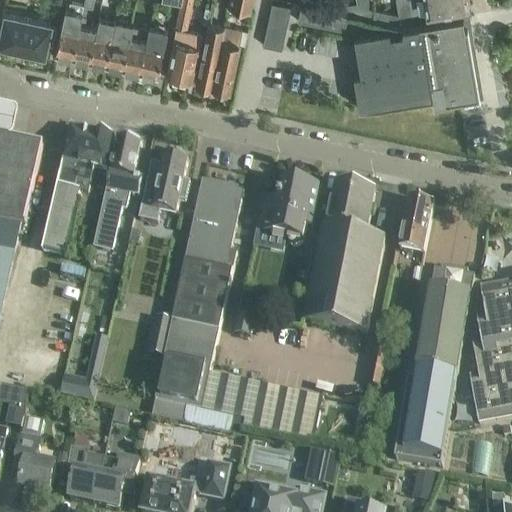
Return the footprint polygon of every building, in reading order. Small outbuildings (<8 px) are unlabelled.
[(84,0),(84,4),(72,60),(89,63),(96,28),(90,26),(95,0),(84,0)] [(180,5),(173,40),(166,75),(192,81),(200,46),(202,33),(187,30),(193,0),(181,0),(180,5)] [(228,0),(228,6),(250,11),(251,0),(228,0)] [(372,21),(385,23),(406,27),(415,26),(413,16),(469,7),(468,0),(396,0),(399,15),(375,10),(372,21)] [(55,56),(72,60),(84,4),(70,1),(68,8),(65,8),(55,56)] [(273,3),(264,44),(281,48),(290,7),(273,3)] [(298,16),(297,21),(336,30),(340,13),(302,5),(299,16),(298,16)] [(6,13),(0,41),(0,44),(44,54),(51,23),(6,13)] [(340,13),(336,30),(345,31),(348,15),(344,14),(340,13)] [(99,16),(96,28),(89,63),(106,67),(116,22),(115,22),(116,20),(99,16)] [(361,73),(354,74),(360,109),(360,110),(386,106),(432,98),(434,108),(437,107),(437,106),(452,104),(452,105),(459,103),(459,100),(479,97),(471,49),(475,48),(470,16),(415,26),(406,27),(385,23),(384,25),(385,30),(355,35),(361,73)] [(116,22),(106,67),(123,71),(132,26),(133,23),(116,20),(115,22),(116,22)] [(194,86),(211,90),(224,26),(208,22),(194,86)] [(148,29),(139,74),(157,78),(168,29),(149,25),(148,29)] [(132,26),(123,71),(139,74),(148,29),(132,26)] [(224,26),(211,90),(229,93),(240,45),(239,45),(242,30),(224,26)] [(15,111),(0,107),(0,139),(8,141),(15,111)] [(41,255),(63,260),(78,195),(87,197),(93,172),(106,175),(114,141),(70,131),(41,255)] [(0,139),(0,222),(24,228),(42,149),(8,141),(0,139)] [(102,213),(93,252),(112,256),(121,217),(122,213),(126,214),(130,198),(138,200),(139,195),(140,191),(142,182),(133,180),(140,146),(118,141),(110,174),(110,175),(109,177),(106,193),(102,213)] [(164,158),(161,170),(151,167),(139,223),(157,227),(160,215),(175,218),(178,204),(185,205),(189,186),(182,185),(187,163),(183,162),(182,155),(172,153),(168,159),(164,158)] [(266,199),(262,218),(267,219),(263,237),(286,242),(287,243),(288,246),(289,247),(290,248),(292,249),(293,249),(296,249),(298,249),(299,248),(301,247),(302,245),(304,245),(307,231),(311,232),(319,191),(298,187),(297,182),(297,181),(296,180),(294,179),(292,178),(290,178),(289,179),(287,180),(285,184),(283,184),(279,201),(266,199)] [(301,325),(364,337),(366,338),(385,242),(366,239),(375,195),(335,187),(327,230),(320,229),(301,325)] [(154,405),(151,420),(168,423),(184,427),(184,426),(230,436),(235,416),(204,409),(216,350),(236,257),(230,255),(239,212),(233,203),(200,195),(185,265),(171,324),(171,327),(168,340),(167,340),(163,362),(153,405),(154,405)] [(408,202),(398,252),(422,257),(433,207),(408,202)] [(0,317),(20,228),(0,224),(0,317)] [(132,234),(129,246),(137,248),(140,236),(132,234)] [(114,267),(111,281),(118,282),(121,269),(114,267)] [(430,292),(416,372),(420,373),(418,383),(407,382),(403,411),(401,411),(393,461),(441,469),(449,419),(447,418),(449,406),(457,407),(460,394),(451,392),(454,378),(457,379),(470,299),(473,280),(466,278),(467,274),(441,270),(441,274),(433,273),(430,292)] [(511,421),(511,283),(479,290),(484,316),(475,317),(480,343),(471,344),(477,379),(468,380),(477,428),(511,421)] [(237,318),(233,336),(251,340),(255,322),(237,318)] [(63,379),(59,398),(93,405),(107,343),(95,340),(85,384),(63,379)] [(385,352),(374,350),(369,378),(379,380),(380,374),(381,374),(385,352)] [(27,393),(11,390),(5,389),(2,402),(8,404),(2,430),(21,434),(27,405),(24,405),(27,393)] [(80,406),(78,416),(89,419),(91,408),(80,406)] [(508,429),(502,431),(503,439),(510,437),(508,429)] [(69,455),(65,474),(75,476),(69,504),(94,509),(101,477),(104,461),(85,457),(88,441),(89,437),(77,434),(76,439),(74,450),(71,449),(69,455)] [(41,443),(21,439),(14,472),(23,474),(19,493),(49,500),(56,467),(37,463),(41,443)] [(101,477),(94,509),(108,511),(119,511),(123,498),(132,500),(140,461),(117,457),(116,464),(104,461),(101,477)] [(148,485),(142,511),(191,511),(195,497),(201,498),(201,500),(223,504),(230,471),(208,467),(204,486),(191,484),(189,493),(166,488),(167,483),(153,480),(152,485),(148,485)] [(316,486),(315,488),(332,491),(335,475),(319,471),(316,486)] [(416,475),(413,491),(431,494),(434,479),(416,475)] [(260,495),(256,511),(322,511),(325,498),(296,492),(295,495),(261,488),(260,495)] [(493,511),(490,511),(511,511),(511,509),(504,510),(503,499),(491,500),(493,511)] [(346,502),(343,511),(359,511),(361,505),(346,502)]
